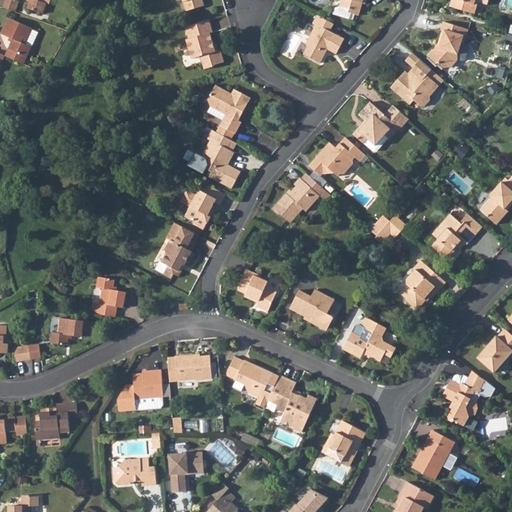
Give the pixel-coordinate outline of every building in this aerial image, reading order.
[(15,12),(18,4),(8,0),(4,0),(2,7),(15,12)] [(28,0),(26,8),(42,14),(45,3),(40,1),(40,0),(28,0)] [(180,0),(184,10),(203,5),(201,0),(180,0)] [(341,0),(339,6),(335,5),(333,13),(348,18),(350,13),(358,16),(362,4),(363,0),(341,0)] [(453,0),(452,6),(477,14),(480,3),(478,2),(478,0),(453,0)] [(307,47),(304,54),(321,63),(326,54),(324,51),(326,48),(338,55),(345,40),(330,32),(334,24),(320,17),(316,24),(307,43),(307,47)] [(25,43),(31,30),(32,29),(8,18),(1,32),(25,43)] [(208,20),(185,27),(189,40),(187,40),(193,59),(201,57),(205,69),(214,67),(215,65),(224,62),(221,51),(214,53),(213,48),(214,47),(210,34),(212,33),(208,20)] [(466,60),(469,48),(468,45),(464,44),(461,43),(464,36),(462,35),(464,28),(444,22),(442,29),(443,30),(439,42),(442,43),(440,49),(439,50),(438,50),(431,58),(438,65),(440,63),(445,68),(453,67),(459,60),(463,61),(466,60)] [(31,46),(37,33),(31,30),(25,43),(31,46)] [(0,34),(13,40),(10,45),(27,54),(31,46),(25,43),(1,32),(0,34)] [(299,51),(304,54),(307,47),(307,43),(304,42),(299,51)] [(428,56),(431,58),(438,50),(439,50),(440,49),(442,43),(439,42),(438,46),(428,56)] [(25,58),(27,54),(10,45),(8,49),(25,58)] [(23,64),(25,58),(8,49),(5,56),(23,64)] [(433,70),(422,60),(413,53),(407,60),(415,68),(416,73),(412,76),(407,71),(392,88),(411,105),(415,101),(422,107),(427,106),(431,101),(431,96),(440,86),(428,76),(433,70)] [(216,86),(209,99),(211,107),(227,115),(224,121),(221,126),(235,134),(236,134),(243,123),(239,121),(251,99),(235,90),(231,96),(229,95),(229,93),(216,86)] [(366,144),(372,137),(386,136),(389,138),(390,139),(399,128),(401,130),(410,119),(395,106),(387,115),(372,102),(360,115),(367,120),(367,128),(361,128),(354,135),(365,144),(366,144)] [(227,115),(211,107),(208,112),(224,121),(227,115)] [(217,133),(232,141),(235,134),(221,126),(217,133)] [(217,133),(213,131),(208,140),(211,141),(203,157),(207,160),(208,165),(207,169),(213,172),(211,176),(233,188),(242,172),(227,164),(229,160),(231,161),(236,154),(233,152),(238,144),(232,141),(217,133)] [(372,137),(366,144),(374,152),(377,152),(389,138),(386,136),(372,137)] [(330,142),(316,157),(322,162),(324,174),(335,174),(339,178),(342,175),(346,174),(348,172),(355,164),(354,161),(356,158),(361,162),(367,156),(346,138),(340,144),(344,147),(342,150),(336,151),(336,148),(330,142)] [(322,162),(316,157),(309,166),(322,177),(324,174),(322,162)] [(288,196),(286,194),(274,208),(291,223),(303,209),(306,212),(320,197),(325,201),(331,195),(307,174),(302,180),(300,179),(294,186),(296,188),(292,193),(288,196)] [(491,198),(483,207),(488,211),(485,215),(496,225),(508,212),(505,209),(508,205),(510,206),(511,204),(511,176),(505,184),(502,182),(489,196),(491,198)] [(217,189),(205,183),(198,196),(193,196),(190,202),(192,206),(187,216),(194,220),(195,223),(205,229),(212,216),(209,215),(208,212),(210,211),(211,210),(215,203),(217,199),(213,197),(217,189)] [(217,199),(215,203),(221,205),(227,194),(217,189),(213,197),(217,199)] [(483,207),(480,211),(485,215),(488,211),(483,207)] [(446,259),(457,247),(456,245),(460,240),(464,243),(466,245),(477,233),(464,222),(462,225),(449,214),(432,234),(437,238),(431,245),(446,259)] [(383,216),(370,230),(377,236),(390,222),(383,216)] [(395,216),(390,222),(401,231),(406,226),(395,216)] [(196,233),(176,222),(168,236),(172,238),(167,249),(168,252),(163,261),(169,264),(165,272),(173,276),(175,272),(180,275),(184,266),(182,265),(184,262),(186,264),(187,261),(190,263),(196,251),(192,249),(197,241),(192,239),(196,233)] [(377,236),(375,238),(381,244),(390,234),(395,238),(401,231),(390,222),(377,236)] [(406,285),(399,292),(407,299),(408,302),(416,309),(425,300),(424,298),(427,294),(431,298),(445,282),(420,259),(413,268),(414,269),(406,279),(406,285)] [(248,269),(239,290),(247,294),(245,296),(255,301),(255,299),(259,301),(257,306),(269,312),(278,292),(267,287),(269,282),(260,278),(261,275),(248,269)] [(103,303),(102,313),(104,314),(115,315),(117,305),(124,306),(126,290),(114,288),(115,279),(98,276),(97,287),(102,288),(100,303),(103,303)] [(270,279),(269,287),(280,288),(281,281),(270,279)] [(291,309),(306,317),(307,316),(312,319),(311,322),(323,329),(329,328),(335,317),(328,314),(336,299),(316,289),(312,296),(301,290),(291,309)] [(52,330),(51,341),(68,343),(69,334),(82,336),(83,330),(91,332),(93,321),(61,316),(58,331),(52,330)] [(370,356),(370,357),(379,362),(383,355),(390,358),(396,348),(383,342),(382,336),(387,328),(366,317),(361,326),(359,324),(355,325),(343,349),(360,358),(362,353),(366,355),(367,354),(370,356)] [(478,357),(494,372),(511,352),(511,335),(505,329),(498,336),(497,335),(478,357)] [(39,342),(29,343),(31,357),(41,356),(39,342)] [(31,357),(29,343),(19,345),(20,358),(31,357)] [(193,351),(175,352),(177,377),(212,375),(210,352),(193,353),(193,351)] [(251,364),(233,355),(226,369),(227,373),(234,376),(234,378),(243,382),(247,390),(258,395),(255,401),(264,405),(267,398),(279,373),(272,369),(253,361),(251,364)] [(163,393),(161,367),(146,368),(146,370),(133,371),(134,381),(126,382),(117,396),(118,406),(136,405),(136,406),(160,404),(162,403),(161,393),(163,393)] [(469,377),(465,384),(476,390),(480,392),(486,381),(472,370),(469,377)] [(279,373),(267,398),(276,401),(275,405),(283,409),(280,418),(281,421),(301,430),(315,397),(306,393),(304,396),(297,393),(296,394),(290,391),(294,380),(279,373)] [(454,376),(452,380),(459,383),(462,382),(465,384),(469,377),(464,374),(461,375),(458,374),(454,376)] [(496,388),(486,380),(486,381),(480,392),(476,390),(465,384),(462,382),(459,383),(452,380),(451,379),(442,396),(455,403),(456,408),(452,408),(448,417),(449,421),(452,422),(455,421),(464,426),(470,416),(477,414),(479,409),(477,402),(481,394),(486,396),(492,395),(496,388)] [(267,398),(264,405),(273,409),(275,405),(276,401),(267,398)] [(34,425),(35,439),(57,439),(57,429),(67,428),(66,415),(75,415),(74,401),(55,402),(55,408),(39,409),(40,425),(34,425)] [(25,432),(25,427),(25,415),(7,414),(3,415),(3,418),(0,418),(0,442),(4,442),(4,430),(13,430),(14,432),(25,432)] [(180,415),(173,415),(173,430),(182,429),(180,415)] [(329,442),(325,451),(348,462),(357,446),(353,445),(356,440),(358,441),(365,428),(342,417),(334,431),(331,430),(326,440),(329,442)] [(433,430),(413,467),(435,480),(456,442),(433,430)] [(153,446),(161,445),(160,438),(155,439),(154,431),(152,431),(153,446)] [(185,489),(184,472),(184,470),(188,470),(188,467),(204,466),(203,451),(186,452),(186,451),(169,452),(170,472),(171,472),(172,480),(172,490),(185,489)] [(118,464),(112,464),(114,478),(119,483),(128,482),(127,479),(141,478),(141,482),(156,482),(154,464),(148,465),(148,455),(124,457),(118,464)] [(222,480),(211,492),(217,497),(204,511),(249,511),(247,510),(245,511),(240,511),(236,508),(237,506),(230,499),(234,496),(226,489),(228,486),(222,480)] [(397,508),(395,511),(421,511),(425,507),(428,509),(435,496),(408,481),(397,502),(402,505),(399,509),(397,508)] [(311,487),(297,502),(308,511),(314,511),(317,509),(316,508),(328,495),(318,490),(311,487)] [(31,511),(31,505),(38,505),(39,494),(22,494),(21,504),(9,503),(8,511),(31,511)] [(308,511),(296,501),(286,511),(308,511)]
